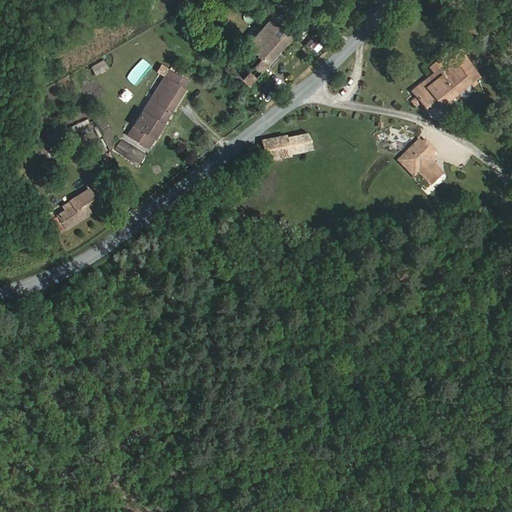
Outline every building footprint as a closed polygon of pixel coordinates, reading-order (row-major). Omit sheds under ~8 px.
[(278,24),(229,78),(250,96),(300,40),(297,36),(300,33),(295,28),(292,31),(283,25),(278,24)] [(312,36),(307,44),(317,50),(322,42),(312,36)] [(465,63),(456,70),(474,95),(483,88),(465,63)] [(474,95),(456,70),(414,101),(419,107),(414,110),(418,116),(422,112),(432,126),(474,95)] [(180,98),(185,91),(179,86),(174,92),(167,89),(164,94),(129,146),(150,160),(166,137),(154,130),(163,118),(173,125),(188,102),(180,98)] [(346,94),(341,89),(332,97),(337,103),(346,94)] [(135,116),(131,120),(136,124),(140,121),(135,116)] [(154,130),(166,137),(173,125),(163,118),(154,130)] [(314,162),(311,146),(289,150),(288,148),(265,152),(268,173),(291,168),(291,166),(314,162)] [(417,168),(419,151),(399,169),(413,184),(421,176),(422,168),(417,168)] [(432,166),(419,151),(417,168),(422,168),(421,176),(432,166)] [(126,197),(136,215),(159,200),(147,184),(126,197)] [(61,227),(68,240),(83,231),(103,220),(93,203),(74,213),(77,218),(61,227)]
